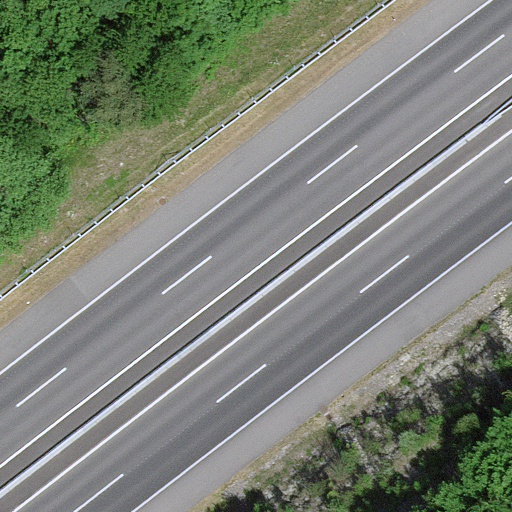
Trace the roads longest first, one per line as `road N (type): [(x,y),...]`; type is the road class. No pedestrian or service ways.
road 1 (motorway): [(511,29),(0,420)]
road 2 (motorway): [(76,511),(511,178)]
